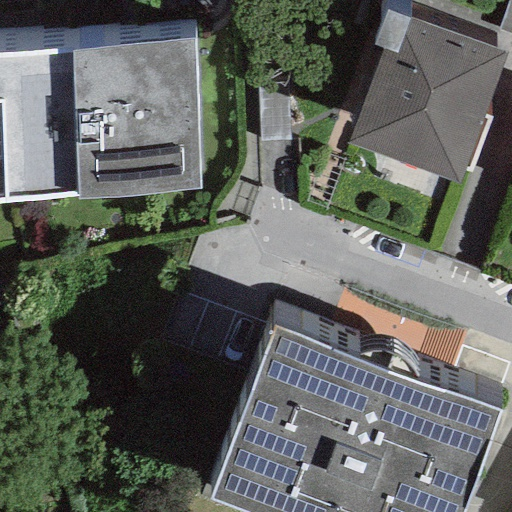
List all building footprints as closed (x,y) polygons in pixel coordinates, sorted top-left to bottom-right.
[(511,0),(503,0),(499,16),(511,19),(511,0)] [(458,184),(505,55),(408,20),(408,18),(385,9),(372,44),(381,47),(346,144),(458,184)] [(195,40),(0,53),(0,202),(76,195),(76,203),(200,191),(195,40)] [(258,85),(259,140),(289,139),(287,84),(258,85)] [(355,359),(273,328),(209,501),(238,511),(462,511),(499,412),(415,381),(414,372),(409,364),(399,356),(380,353),(366,354),(355,359)]
